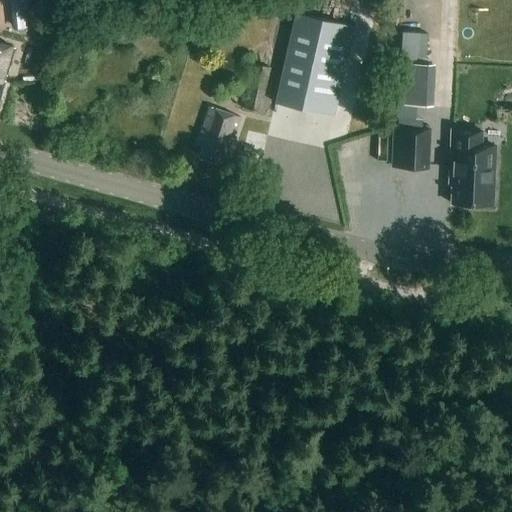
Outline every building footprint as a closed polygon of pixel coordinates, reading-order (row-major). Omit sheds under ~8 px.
[(29,0),(12,0),(15,30),(32,29),(29,0)] [(293,14),(272,104),(273,104),(333,118),(354,27),(293,14)] [(0,44),(0,93),(3,82),(2,82),(3,76),(5,76),(13,48),(0,44)] [(435,64),(397,63),(395,105),(433,107),(435,64)] [(260,113),(262,101),(269,69),(252,65),(242,109),(260,113)] [(233,135),(239,119),(209,109),(195,147),(202,149),(199,158),(216,164),(219,155),(226,157),(229,146),(227,144),(230,134),(233,135)] [(390,127),(390,166),(425,166),(425,127),(390,127)] [(483,128),(450,127),(449,184),(451,184),(450,203),(493,204),(494,142),(483,142),(483,128)]
